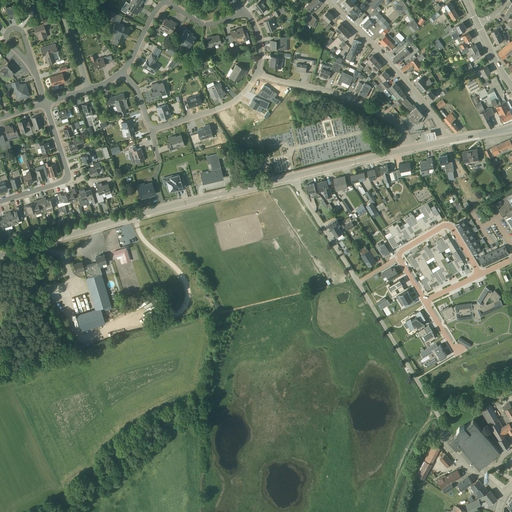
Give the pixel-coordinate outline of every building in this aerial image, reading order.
[(143,0),(131,0),(129,4),(126,1),(121,10),(126,13),(128,9),(137,14),(139,10),(137,9),(143,0)] [(265,3),(262,0),(260,0),(253,5),(260,14),(267,8),(264,4),(265,3)] [(322,2),(320,0),(313,0),(312,2),(311,2),(306,7),(313,13),(318,8),(318,7),(322,2)] [(375,9),(378,6),(383,0),(372,0),(371,2),(370,2),(369,3),(366,0),(365,0),(360,6),(357,3),(353,7),(349,11),(352,14),(351,15),(355,20),(361,13),(367,7),(370,4),(374,9),(375,9)] [(393,6),(399,15),(407,8),(402,0),(395,5),(393,6)] [(444,13),(448,11),(454,7),(450,1),(444,5),(442,7),(442,9),(444,12),(444,13)] [(35,3),(31,4),(31,5),(24,7),(25,8),(23,10),(24,12),(26,13),(26,14),(30,12),(31,14),(32,15),(34,14),(34,13),(38,12),(35,3)] [(6,7),(8,14),(15,12),(13,5),(6,7)] [(390,24),(386,20),(378,12),(382,9),(378,6),(375,9),(374,9),(370,13),(372,16),(369,19),(369,18),(363,24),(368,28),(376,20),(381,25),(385,29),(390,24)] [(448,11),(453,20),(459,16),(454,7),(448,11)] [(114,22),(118,14),(111,11),(108,19),(114,22)] [(328,11),(322,16),(323,17),(320,20),(322,23),(326,19),(328,22),(333,17),(328,11)] [(312,14),(306,20),(313,27),(317,19),(312,14)] [(438,18),(434,14),(428,20),(431,23),(438,18)] [(274,21),(275,21),(274,17),(268,19),(268,20),(264,21),(265,25),(266,27),(268,32),(267,32),(274,30),(273,29),(276,28),(274,21)] [(174,28),(176,23),(172,20),(171,22),(166,18),(159,28),(170,34),(171,32),(175,35),(178,30),(174,28)] [(409,23),(416,31),(420,28),(414,19),(409,23)] [(130,28),(116,22),(112,32),(116,34),(113,41),(121,44),(125,35),(126,35),(126,36),(130,28)] [(458,33),(466,28),(463,22),(455,26),(458,30),(451,34),(454,40),(460,37),(458,33)] [(346,29),(340,23),(335,28),(340,34),(341,34),(346,29)] [(43,24),(34,27),(36,33),(37,33),(39,39),(47,36),(46,33),(46,32),(43,24)] [(382,32),(384,34),(391,28),(389,25),(382,32)] [(501,25),(496,27),(497,29),(491,31),(493,37),(500,34),(499,31),(503,30),(501,25)] [(237,29),(230,31),(231,34),(226,36),(228,43),(233,41),(233,40),(243,37),(244,41),(245,40),(249,39),(246,30),(243,31),(242,27),(239,28),(239,29),(237,30),(237,29)] [(195,37),(189,34),(190,32),(186,29),(179,41),(189,47),(195,37)] [(341,34),(340,34),(338,36),(343,41),(339,45),(342,48),(346,43),(344,41),(351,34),(346,29),(341,34)] [(454,40),(452,42),(453,43),(458,40),(460,43),(465,40),(466,42),(472,38),(468,32),(460,37),(454,40)] [(503,33),(500,34),(493,37),(496,43),(503,40),(504,42),(506,46),(510,42),(509,39),(507,40),(503,33)] [(392,37),(389,34),(387,37),(385,35),(380,41),(385,45),(392,37)] [(207,37),(208,43),(209,44),(206,44),(207,50),(212,49),(211,46),(221,43),(219,35),(213,37),(213,36),(207,37)] [(398,38),(396,35),(393,38),(392,37),(385,45),(389,50),(395,45),(396,46),(401,41),(398,38)] [(271,40),(271,49),(287,50),(287,39),(290,39),(289,36),(281,36),(281,40),(271,40)] [(405,41),(403,39),(401,41),(396,46),(398,48),(405,41)] [(361,43),(355,40),(349,53),(350,53),(347,59),(353,62),(356,56),(361,43)] [(511,51),(511,41),(499,53),(503,59),(511,51)] [(460,45),(458,46),(460,50),(461,50),(468,46),(465,42),(460,45)] [(55,43),(41,48),(43,56),(45,55),(46,57),(47,56),(47,58),(46,59),(48,64),(56,61),(53,53),(57,51),(55,43)] [(178,49),(175,47),(171,44),(166,51),(173,56),(178,49)] [(475,44),(469,47),(468,46),(461,50),(463,54),(466,53),(469,57),(470,57),(473,55),(475,59),(482,55),(481,54),(481,53),(481,52),(480,52),(475,44)] [(407,55),(410,53),(406,48),(403,50),(393,58),(397,63),(407,55)] [(158,57),(152,53),(148,59),(143,66),(153,73),(156,67),(153,65),(158,57)] [(103,57),(96,59),(95,55),(90,56),(91,61),(92,61),(95,70),(103,67),(103,66),(105,65),(103,57)] [(367,65),(365,68),(367,70),(369,67),(371,66),(372,65),(377,60),(372,55),(367,60),(365,63),(367,65)] [(282,58),(278,58),(278,57),(271,56),(269,66),(281,68),(281,69),(282,58)] [(424,67),(420,61),(416,57),(401,68),(405,73),(414,66),(416,69),(418,72),(424,67)] [(307,64),(314,65),(314,60),(298,58),(296,71),(300,71),(303,71),(303,72),(306,72),(305,72),(306,73),(307,64)] [(372,65),(371,66),(376,70),(377,70),(382,65),(377,60),(372,65)] [(331,71),(331,70),(338,72),(342,64),(334,61),(332,67),(323,63),(318,76),(322,77),(323,77),(328,79),(331,71)] [(17,70),(14,67),(14,66),(12,64),(11,65),(8,62),(3,66),(4,67),(1,70),(5,74),(8,72),(11,75),(17,70)] [(242,76),(243,76),(247,71),(236,64),(233,69),(229,77),(236,80),(236,81),(237,81),(239,82),(242,76)] [(487,66),(481,69),(476,72),(479,78),(484,75),(484,76),(491,72),(487,66)] [(387,83),(385,80),(385,81),(384,80),(389,76),(385,70),(379,75),(377,77),(381,82),(376,87),(379,90),(387,83)] [(62,73),(50,77),(53,86),(54,85),(58,84),(65,82),(62,73)] [(353,76),(353,78),(342,73),(342,75),(341,74),(338,80),(337,83),(341,85),(342,82),(349,85),(350,82),(351,83),(351,82),(354,83),(357,77),(353,76)] [(433,82),(430,78),(426,81),(422,77),(419,79),(418,80),(417,81),(416,82),(419,86),(421,87),(420,88),(423,91),(430,85),(433,82)] [(30,96),(26,83),(19,85),(17,81),(11,82),(6,84),(8,88),(13,87),(13,88),(14,87),(16,96),(19,95),(21,99),(30,96)] [(163,81),(158,83),(158,82),(151,84),(153,89),(154,89),(155,91),(151,92),(152,96),(157,94),(158,95),(161,94),(161,95),(166,93),(163,81)] [(467,85),(471,93),(479,89),(476,81),(467,85)] [(220,96),(226,94),(220,82),(208,88),(213,99),(217,97),(216,97),(219,95),(220,96)] [(374,88),(364,83),(363,84),(359,82),(355,90),(359,93),(369,98),(371,94),(374,88)] [(399,87),(395,82),(387,90),(391,95),(392,94),(399,87)] [(387,83),(379,90),(381,92),(389,85),(387,83)] [(265,85),(257,95),(279,105),(281,101),(278,99),(277,100),(275,98),(278,94),(271,90),(265,85)] [(406,97),(403,93),(404,93),(399,87),(392,94),(396,99),(398,100),(392,105),(394,107),(406,97)] [(489,97),(487,91),(485,88),(479,92),(480,95),(483,101),(489,97)] [(430,90),(425,94),(430,100),(435,95),(430,90)] [(122,114),(127,112),(126,108),(128,108),(125,99),(123,93),(112,97),(112,95),(108,96),(109,98),(111,104),(116,103),(118,111),(120,110),(122,114)] [(199,94),(186,98),(189,108),(190,108),(189,107),(196,105),(196,106),(202,104),(199,94)] [(511,112),(510,109),(506,101),(501,104),(498,97),(496,98),(495,94),(490,97),(491,100),(494,107),(496,106),(500,114),(498,115),(500,118),(502,122),(505,120),(511,116),(511,112)] [(414,104),(411,106),(405,98),(401,102),(409,111),(406,117),(420,124),(422,119),(425,117),(414,104)] [(253,101),(249,106),(257,111),(259,107),(267,110),(270,104),(259,100),(257,103),(253,101)] [(446,104),(442,100),(436,105),(438,107),(439,109),(446,104)] [(94,107),(91,108),(90,102),(82,104),(84,112),(89,110),(90,114),(96,113),(94,107)] [(494,114),(491,108),(485,111),(481,102),(479,102),(475,104),(477,107),(480,114),(488,129),(494,126),(489,116),(494,114)] [(166,105),(156,108),(158,113),(159,113),(161,119),(169,116),(166,105)] [(70,108),(58,112),(58,113),(59,115),(60,120),(68,117),(67,112),(71,111),(70,108)] [(253,113),(249,109),(245,112),(242,109),(238,114),(246,122),(249,118),(252,121),(257,115),(254,112),(253,113)] [(441,109),(438,112),(443,119),(444,120),(455,132),(460,129),(453,120),(455,118),(455,117),(456,115),(453,111),(447,116),(441,109)] [(42,127),(39,115),(31,118),(34,126),(31,127),(33,133),(36,132),(35,129),(42,127)] [(231,115),(220,121),(228,132),(235,128),(237,130),(241,125),(231,115)] [(132,126),(133,126),(134,127),(134,126),(132,119),(121,122),(123,128),(124,128),(127,135),(134,133),(132,126)] [(26,122),(25,120),(18,122),(21,132),(23,131),(24,134),(27,136),(33,133),(31,127),(29,121),(26,122)] [(72,129),(80,127),(78,121),(74,123),(68,124),(69,127),(63,129),(66,137),(74,134),(72,129)] [(5,131),(8,138),(18,135),(16,126),(13,127),(12,126),(11,126),(11,127),(10,127),(9,125),(5,126),(6,131),(5,131)] [(195,143),(198,142),(201,141),(200,139),(213,135),(209,125),(202,127),(203,128),(197,130),(199,134),(193,136),(195,143)] [(435,130),(425,132),(427,139),(436,137),(435,130)] [(168,138),(170,143),(167,143),(169,151),(176,148),(176,146),(184,143),(181,135),(175,137),(175,136),(168,138)] [(511,146),(511,137),(491,148),(489,149),(485,150),(487,155),(488,158),(492,156),(494,155),(500,153),(508,150),(508,149),(511,146)] [(83,138),(79,139),(73,141),(74,143),(69,145),(69,146),(69,148),(71,153),(79,150),(77,146),(85,143),(83,138)] [(48,142),(42,144),(41,141),(35,143),(36,149),(37,148),(41,147),(42,152),(50,150),(48,142)] [(141,148),(136,149),(135,146),(130,148),(131,151),(130,152),(133,163),(136,162),(144,159),(141,148)] [(94,156),(92,149),(86,151),(87,154),(81,156),(84,164),(91,161),(95,160),(93,156),(94,156)] [(477,149),(470,150),(470,151),(462,153),(464,162),(469,161),(470,163),(479,161),(477,149)] [(217,154),(209,156),(206,157),(208,164),(211,163),(213,170),(209,171),(201,173),(194,175),(196,184),(209,181),(209,179),(222,176),(222,177),(223,177),(221,168),(218,169),(217,165),(216,165),(218,165),(216,154),(217,154)] [(452,162),(448,162),(447,155),(439,156),(441,164),(441,168),(446,168),(447,172),(447,171),(449,180),(454,179),(453,171),(454,170),(452,162)] [(425,161),(420,162),(423,174),(428,173),(427,169),(434,167),(431,158),(427,159),(427,160),(428,161),(425,162),(425,161)] [(58,174),(56,168),(57,167),(56,163),(50,165),(48,162),(45,163),(47,167),(48,166),(51,176),(58,174)] [(98,174),(98,172),(102,171),(99,162),(93,164),(94,167),(88,168),(91,176),(98,174)] [(411,170),(410,162),(399,164),(400,169),(397,170),(398,177),(402,176),(401,172),(411,170)] [(387,164),(380,166),(385,182),(386,182),(387,187),(392,185),(391,180),(389,172),(387,164)] [(43,169),(36,171),(39,180),(45,177),(44,175),(43,169)] [(375,169),(367,170),(370,180),(377,178),(375,169)] [(18,170),(12,171),(14,178),(11,179),(13,188),(20,185),(18,178),(21,177),(18,170)] [(30,171),(26,172),(27,174),(23,175),(26,184),(33,181),(30,171)] [(366,178),(365,171),(357,173),(359,180),(366,178)] [(357,173),(351,175),(352,181),(355,180),(359,180),(357,173)] [(6,174),(0,176),(1,181),(0,181),(0,189),(1,192),(8,189),(6,183),(8,182),(6,174)] [(179,179),(178,175),(170,177),(171,179),(163,181),(164,185),(166,185),(167,189),(169,189),(169,191),(177,188),(178,190),(185,187),(183,178),(180,179),(179,179)] [(345,176),(334,178),(336,190),(348,187),(345,176)] [(330,187),(328,187),(327,180),(318,182),(320,190),(324,189),(326,197),(332,196),(330,187)] [(102,185),(102,182),(96,184),(98,192),(95,193),(97,199),(98,201),(98,203),(99,202),(99,205),(103,204),(103,201),(104,201),(102,193),(104,192),(105,192),(102,185)] [(136,185),(140,197),(148,195),(149,196),(156,194),(152,182),(145,185),(144,183),(136,185)] [(112,187),(110,188),(108,183),(102,185),(105,192),(104,192),(105,195),(111,193),(111,195),(114,194),(112,187)] [(307,192),(312,191),(312,194),(317,192),(316,190),(314,183),(306,185),(307,192)] [(78,198),(78,197),(75,188),(69,190),(70,192),(67,193),(70,203),(79,200),(78,198)] [(85,190),(84,188),(79,190),(81,197),(78,198),(79,200),(80,205),(83,204),(83,203),(88,201),(88,200),(87,198),(85,190)] [(85,190),(87,198),(88,200),(91,199),(92,203),(98,201),(97,199),(95,193),(92,194),(91,189),(85,190)] [(369,190),(366,192),(372,202),(375,199),(369,190)] [(506,196),(494,203),(502,216),(503,216),(511,230),(511,192),(506,196)] [(57,194),(61,206),(70,203),(67,193),(61,195),(60,193),(57,194)] [(49,198),(52,205),(54,205),(55,207),(58,206),(58,207),(61,206),(57,194),(54,194),(55,196),(49,198)] [(44,211),(45,210),(46,211),(47,212),(52,210),(52,209),(53,209),(52,205),(49,198),(46,199),(46,197),(40,199),(44,211)] [(32,204),(34,211),(35,215),(44,212),(44,211),(40,199),(34,201),(35,203),(32,204)] [(343,199),(340,202),(348,213),(351,211),(343,199)] [(372,202),(366,206),(371,215),(377,211),(375,207),(372,202)] [(383,202),(375,207),(377,210),(377,211),(378,212),(386,207),(383,202)] [(32,212),(34,211),(32,204),(23,207),(26,216),(32,214),(32,212)] [(355,209),(359,215),(367,210),(362,204),(355,209)] [(430,205),(426,207),(434,220),(437,218),(439,221),(443,218),(437,208),(433,211),(430,205)] [(15,213),(17,220),(18,223),(22,222),(21,219),(24,218),(20,206),(16,207),(17,209),(14,211),(15,213)] [(425,215),(422,218),(428,228),(432,225),(430,222),(434,220),(426,207),(422,210),(425,215)] [(15,213),(11,214),(11,212),(8,213),(12,225),(18,223),(17,220),(15,213)] [(8,213),(5,214),(5,216),(2,217),(3,220),(0,220),(0,221),(2,228),(12,225),(8,213)] [(414,214),(410,217),(418,230),(422,228),(423,230),(428,228),(422,218),(418,220),(414,214)] [(410,225),(406,227),(412,237),(416,235),(415,232),(418,230),(410,217),(406,219),(410,225)] [(338,226),(340,224),(337,219),(328,225),(331,230),(332,230),(336,237),(343,233),(338,226)] [(464,219),(455,224),(459,231),(467,226),(464,219)] [(344,226),(347,230),(354,226),(352,222),(344,226)] [(393,224),(392,224),(401,239),(404,238),(405,237),(406,238),(407,240),(411,237),(405,227),(401,229),(398,223),(394,226),(393,224)] [(392,235),(387,238),(391,245),(393,248),(399,245),(398,243),(397,242),(398,241),(401,239),(392,224),(388,227),(392,235)] [(467,226),(459,231),(463,237),(471,232),(467,226)] [(471,232),(463,237),(466,242),(474,238),(471,232)] [(443,237),(439,239),(445,249),(449,247),(452,253),(456,250),(448,237),(445,239),(443,237)] [(474,238),(466,242),(470,248),(478,243),(474,238)] [(435,245),(433,247),(441,260),(445,258),(441,252),(445,249),(439,239),(435,242),(436,243),(436,245),(435,245)] [(390,252),(389,251),(388,249),(390,247),(387,241),(381,245),(380,242),(376,244),(384,256),(390,252)] [(478,243),(470,248),(473,254),(482,249),(478,243)] [(428,246),(423,249),(430,259),(434,256),(437,262),(441,260),(433,247),(431,248),(429,249),(429,247),(428,246)] [(505,246),(498,249),(502,257),(509,254),(505,246)] [(126,249),(127,249),(126,248),(113,252),(115,257),(117,257),(117,259),(123,257),(125,262),(130,261),(126,249)] [(362,255),(369,265),(369,266),(375,262),(372,257),(374,256),(377,254),(374,248),(370,250),(362,255)] [(421,254),(417,256),(425,269),(429,267),(426,261),(430,259),(423,249),(419,251),(421,254)] [(498,249),(492,252),(496,260),(502,257),(498,249)] [(456,259),(452,261),(458,271),(462,268),(461,267),(461,266),(462,265),(464,264),(456,250),(452,253),(456,259)] [(492,252),(485,255),(490,263),(496,260),(492,252)] [(97,274),(101,273),(98,265),(106,262),(106,261),(107,261),(106,259),(105,259),(104,254),(96,257),(97,262),(93,263),(97,274)] [(412,255),(408,258),(414,268),(418,266),(422,271),(425,269),(417,256),(414,258),(412,255)] [(485,255),(479,258),(483,266),(490,263),(485,255)] [(445,258),(441,260),(449,273),(452,271),(454,274),(458,271),(452,261),(448,263),(445,258)] [(189,260),(184,262),(188,272),(193,270),(189,260)] [(440,268),(436,270),(443,280),(447,278),(445,275),(449,273),(441,260),(437,262),(440,268)] [(87,265),(83,267),(82,261),(81,261),(82,262),(74,264),(73,264),(75,272),(84,269),(86,277),(90,276),(87,265)] [(90,276),(86,277),(86,278),(95,309),(76,315),(81,330),(105,323),(101,308),(111,305),(102,273),(101,273),(97,274),(93,263),(87,265),(90,276)] [(429,267),(425,269),(433,282),(437,280),(438,283),(443,280),(436,270),(432,273),(429,267)] [(391,268),(381,274),(384,277),(387,275),(388,277),(388,278),(389,280),(393,278),(393,277),(398,274),(394,268),(392,270),(391,268)] [(425,277),(421,280),(427,290),(431,287),(430,284),(433,282),(425,269),(422,271),(425,277)] [(399,279),(388,285),(391,290),(389,291),(392,296),(405,289),(399,279)] [(456,305),(457,308),(455,309),(453,305),(442,311),(447,319),(449,323),(458,318),(458,320),(475,317),(482,316),(505,305),(501,299),(500,298),(502,296),(496,290),(494,292),(492,291),(493,290),(487,286),(478,301),(479,302),(478,303),(473,304),(473,303),(456,305)] [(407,290),(400,294),(400,295),(403,300),(400,301),(403,305),(403,306),(404,305),(405,307),(413,304),(411,301),(413,300),(412,298),(409,294),(407,290)] [(411,318),(406,321),(406,322),(409,327),(411,330),(415,328),(413,326),(416,324),(418,328),(424,324),(422,321),(423,320),(425,319),(420,310),(415,314),(418,316),(416,317),(411,320),(411,318)] [(424,328),(418,332),(420,336),(423,334),(427,340),(424,342),(426,345),(426,346),(432,342),(431,341),(436,338),(434,335),(432,329),(431,330),(427,332),(424,328)] [(466,345),(468,342),(460,337),(458,341),(466,345)] [(421,352),(420,352),(423,357),(432,351),(438,361),(447,355),(444,351),(443,351),(442,349),(443,349),(440,344),(438,346),(436,343),(424,350),(421,352)] [(511,407),(510,403),(503,407),(511,420),(511,419),(511,407)] [(490,404),(480,409),(489,425),(499,419),(490,404)] [(492,442),(490,440),(491,440),(473,419),(465,426),(464,425),(459,427),(456,431),(457,433),(448,441),(456,451),(461,446),(479,468),(484,464),(486,466),(487,466),(486,466),(493,461),(493,460),(494,460),(492,458),(500,451),(494,444),(494,443),(492,442)] [(511,426),(510,423),(502,427),(499,420),(490,425),(503,449),(510,445),(504,435),(507,434),(506,433),(508,431),(510,435),(511,433),(511,426)] [(424,478),(440,448),(433,442),(417,473),(424,478)] [(444,453),(439,458),(447,468),(452,463),(444,453)] [(461,476),(458,470),(446,476),(449,483),(461,476)] [(449,483),(446,476),(444,477),(443,476),(437,479),(441,487),(449,483)] [(473,482),(468,476),(458,483),(462,490),(473,482)] [(482,485),(483,485),(478,479),(471,485),(473,487),(470,489),(472,492),(476,490),(479,494),(480,497),(488,492),(482,485)] [(452,484),(443,488),(445,492),(454,487),(452,484)] [(490,490),(488,492),(480,497),(479,498),(479,499),(466,505),(468,511),(471,511),(478,509),(476,506),(481,504),(480,502),(485,499),(489,504),(497,499),(490,490)]
